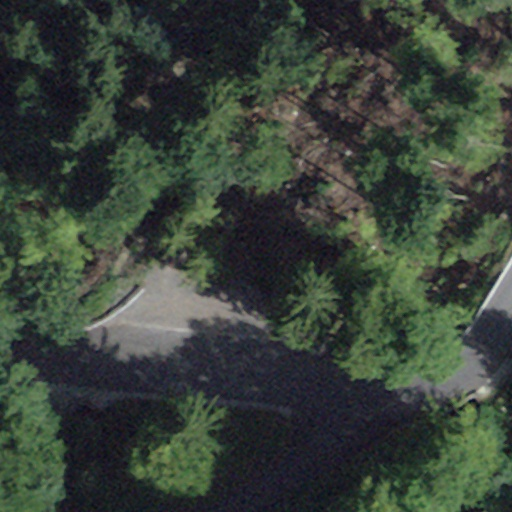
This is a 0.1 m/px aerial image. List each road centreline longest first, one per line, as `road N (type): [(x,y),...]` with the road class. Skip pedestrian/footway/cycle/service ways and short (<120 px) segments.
road 1 (tertiary): [(511,307),(455,376),(399,394),(79,369),(0,353)]
road 2 (track): [(228,511),(314,461),(379,393)]
